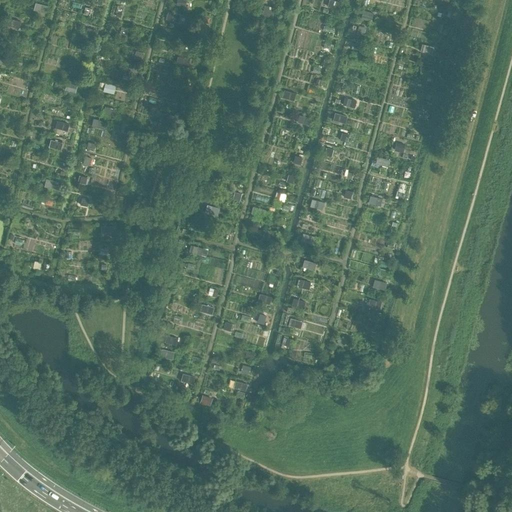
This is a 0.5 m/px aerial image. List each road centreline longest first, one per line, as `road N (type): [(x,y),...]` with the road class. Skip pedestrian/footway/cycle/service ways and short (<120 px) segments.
road 1 (unknown): [(350,0),(287,253)]
road 2 (unknown): [(110,0),(64,220)]
